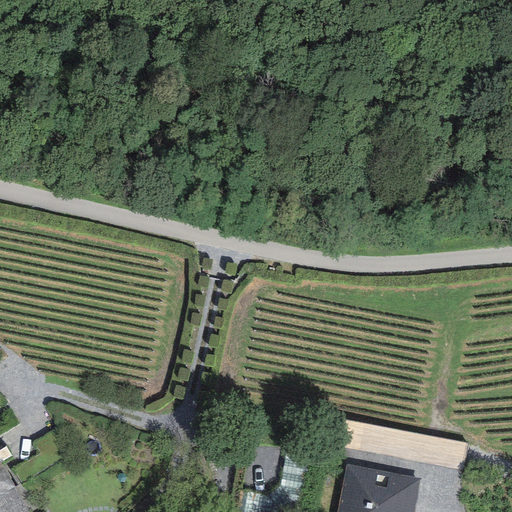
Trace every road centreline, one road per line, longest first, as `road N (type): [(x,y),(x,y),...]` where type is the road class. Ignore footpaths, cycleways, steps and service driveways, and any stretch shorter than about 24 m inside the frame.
road 1 (residential): [(0,187),(331,261),(398,266),(511,255)]
road 2 (track): [(0,54),(311,113),(511,129)]
